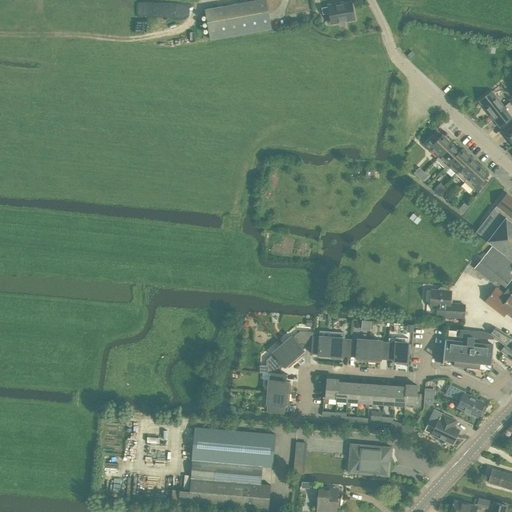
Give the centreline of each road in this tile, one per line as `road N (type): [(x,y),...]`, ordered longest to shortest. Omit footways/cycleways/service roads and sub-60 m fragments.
road 1 (residential): [(303,406),(306,370),(450,373),(510,410)]
road 2 (unknown): [(451,474),(374,439),(290,428)]
road 3 (residential): [(511,168),(396,56)]
road 4 (tertiary): [(417,511),(510,410)]
